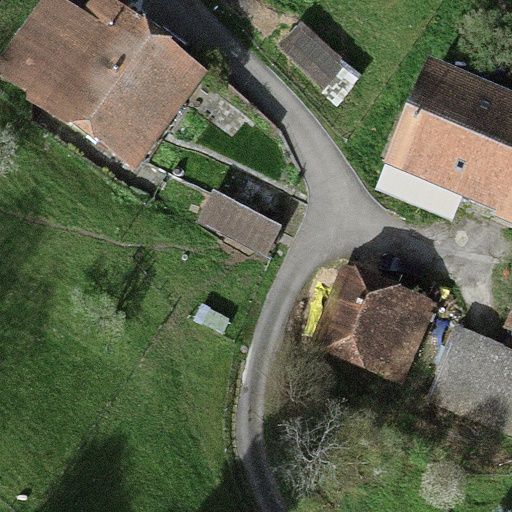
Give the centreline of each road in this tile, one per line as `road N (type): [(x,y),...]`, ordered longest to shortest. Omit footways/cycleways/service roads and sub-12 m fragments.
road 1 (unclassified): [(174,0),(290,119),(325,187),(325,217),(260,327),(249,418),(254,478),(271,511)]
road 2 (track): [(325,217),(441,271),(489,255),(511,263)]
